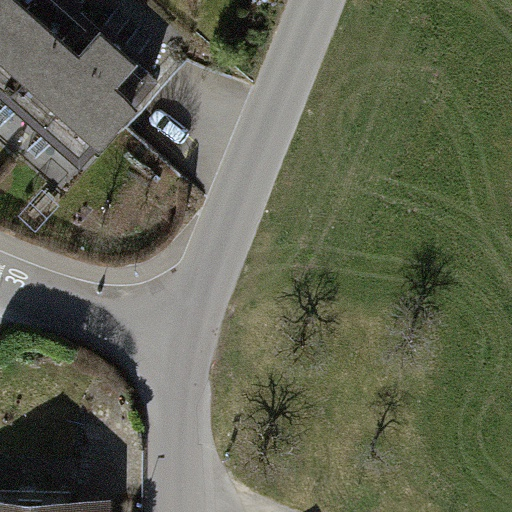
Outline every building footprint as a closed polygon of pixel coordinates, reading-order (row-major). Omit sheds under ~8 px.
[(0,0),(0,28),(23,0),(0,0)] [(81,5),(74,0),(23,0),(0,28),(0,84),(9,91),(81,5)] [(120,38),(81,5),(9,91),(48,124),(120,38)] [(160,71),(120,38),(48,124),(88,157),(160,71)] [(0,501),(0,511),(105,511),(106,503),(0,501)]
